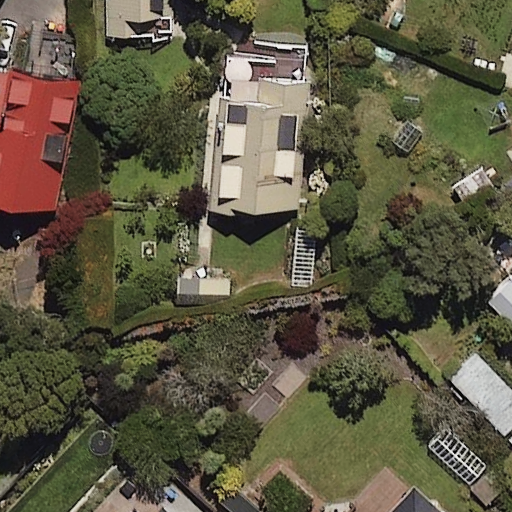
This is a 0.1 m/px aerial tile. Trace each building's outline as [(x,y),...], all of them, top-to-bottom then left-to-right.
[(171,0),(103,0),(102,27),(170,31),(171,0)] [(308,43),(228,38),(218,195),(298,200),(308,43)] [(77,67),(0,54),(0,187),(56,197),(77,67)] [(511,269),(489,293),(511,315),(511,269)] [(230,271),(178,271),(178,297),(230,296),(230,271)] [(511,380),(478,347),(452,373),(511,432),(511,380)] [(507,478),(446,422),(428,442),(490,498),(507,478)] [(444,511),(410,481),(382,511),(321,511),(310,501),(300,511),(444,511)] [(214,511),(188,486),(162,511),(214,511)]
